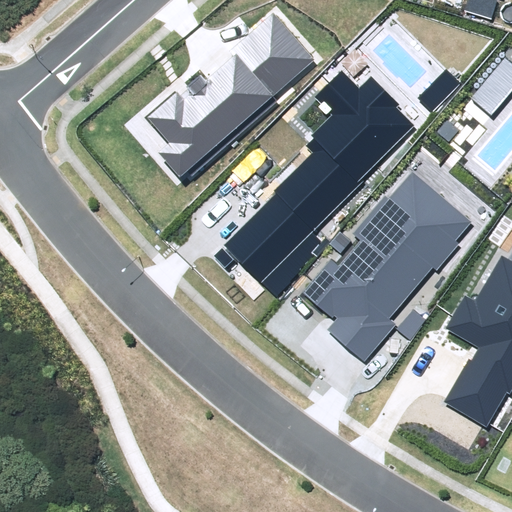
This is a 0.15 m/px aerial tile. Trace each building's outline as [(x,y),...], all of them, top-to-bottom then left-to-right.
[(468,0),(465,11),(491,20),(497,0),(468,0)] [(158,152),(180,177),(187,171),(193,178),(278,102),(272,96),(314,59),(272,13),(229,52),(233,57),(206,82),(200,76),(187,88),(192,93),(184,100),(176,91),(146,117),(169,143),(158,152)] [(470,98),(490,115),(511,90),(511,64),(505,58),(470,98)] [(417,98),(431,112),(460,84),(446,69),(417,98)] [(225,245),(275,296),(326,245),(314,233),(366,182),(362,178),(415,126),(396,107),(399,104),(373,76),(360,89),(343,72),(315,99),(321,105),(319,107),(326,114),(329,111),(332,115),(311,135),(315,138),(307,146),(313,153),(273,191),(276,194),(225,245)] [(327,331),(365,362),(396,325),(389,320),(433,268),(436,271),(459,244),(456,241),(472,222),(412,173),(390,200),(385,196),(354,235),(361,241),(339,266),(330,259),(302,293),(332,318),(334,315),(338,318),(327,331)] [(446,403),(486,426),(506,392),(510,394),(511,389),(511,260),(501,255),(474,301),(466,296),(447,329),(479,347),(446,403)]
